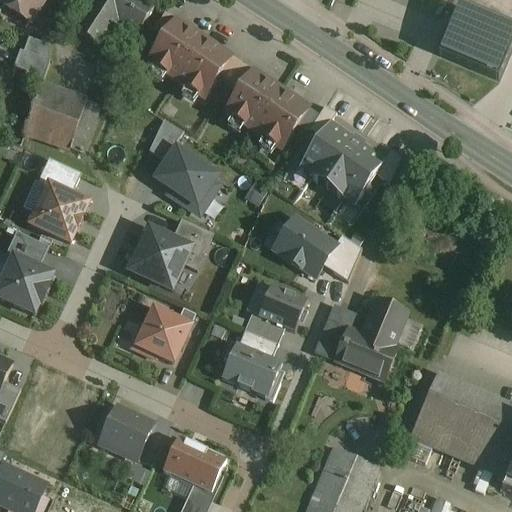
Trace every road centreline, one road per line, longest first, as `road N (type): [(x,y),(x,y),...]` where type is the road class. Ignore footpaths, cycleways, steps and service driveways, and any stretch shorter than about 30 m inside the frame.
road 1 (primary): [(511,169),(252,0)]
road 2 (residential): [(230,511),(257,450),(54,354)]
road 3 (residential): [(123,209),(54,354)]
